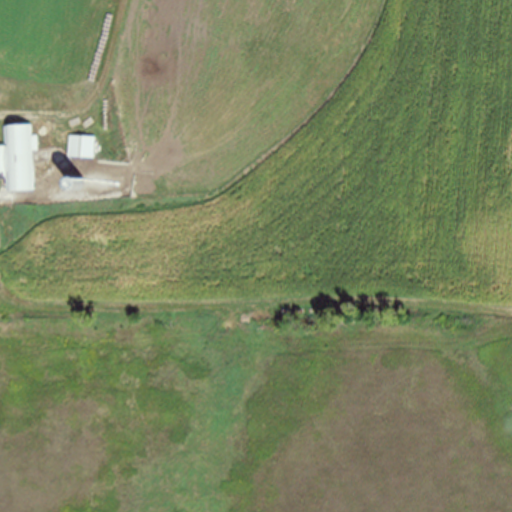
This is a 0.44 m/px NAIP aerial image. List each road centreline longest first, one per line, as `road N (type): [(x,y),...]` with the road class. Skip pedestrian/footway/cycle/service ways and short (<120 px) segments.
road 1 (track): [(358,0),(347,33),(260,117),(185,164),(153,170)]
road 2 (track): [(29,114),(88,105),(109,64),(123,0)]
